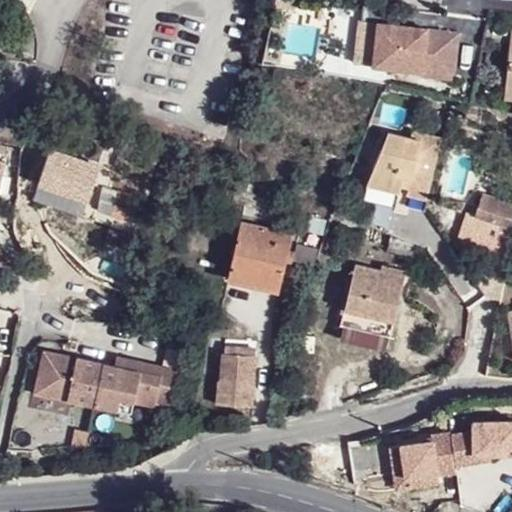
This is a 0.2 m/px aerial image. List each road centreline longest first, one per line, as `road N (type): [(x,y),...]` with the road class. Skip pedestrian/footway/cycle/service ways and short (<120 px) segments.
road 1 (residential): [(180,483),(191,461),(215,445),(402,409),(457,387),(511,385)]
road 2 (secondary): [(180,483),(0,498)]
road 3 (secondary): [(328,511),(278,495),(180,483)]
road 4 (residential): [(0,433),(33,301)]
